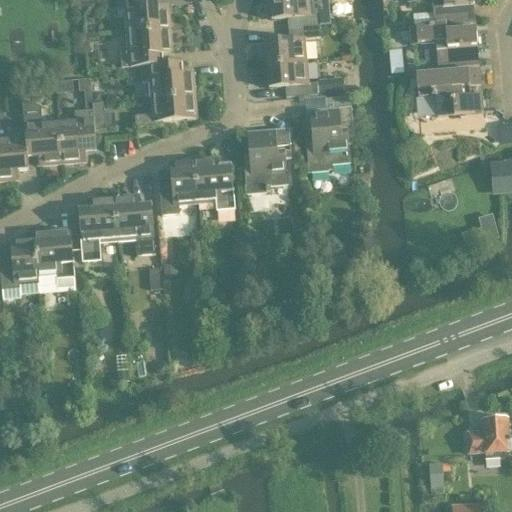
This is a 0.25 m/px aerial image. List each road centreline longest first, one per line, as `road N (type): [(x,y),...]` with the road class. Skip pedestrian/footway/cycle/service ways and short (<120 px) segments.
road 1 (primary): [(0,505),(511,318)]
road 2 (residential): [(80,511),(511,350)]
road 3 (residential): [(0,232),(235,122)]
